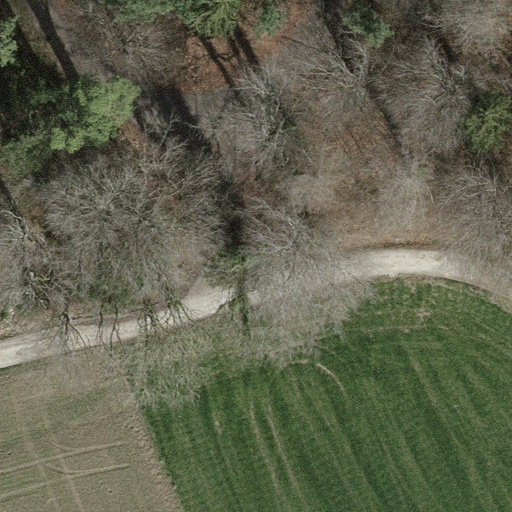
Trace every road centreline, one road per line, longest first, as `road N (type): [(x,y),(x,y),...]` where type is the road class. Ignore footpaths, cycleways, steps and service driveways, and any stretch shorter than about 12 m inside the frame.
road 1 (track): [(511,304),(402,267),(0,355)]
road 2 (track): [(23,0),(32,29),(150,110),(209,125),(249,110),(318,37),(334,0)]
road 3 (track): [(214,304),(209,125)]
